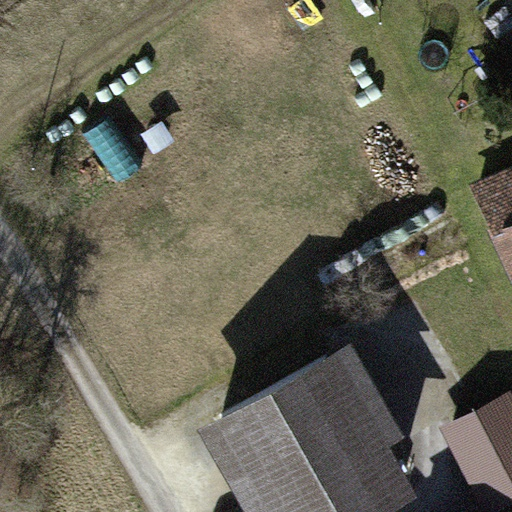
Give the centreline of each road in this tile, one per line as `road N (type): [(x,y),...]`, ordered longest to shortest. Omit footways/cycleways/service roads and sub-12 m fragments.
road 1 (residential): [(0,232),(171,511)]
road 2 (track): [(0,135),(180,0)]
